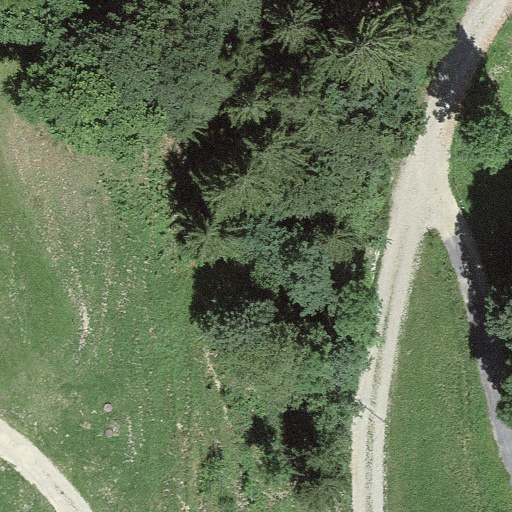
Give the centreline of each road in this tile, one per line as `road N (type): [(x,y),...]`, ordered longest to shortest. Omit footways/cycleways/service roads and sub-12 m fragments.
road 1 (track): [(365,511),(376,358),(419,159)]
road 2 (track): [(511,423),(463,238),(419,159)]
road 3 (track): [(419,159),(489,0)]
